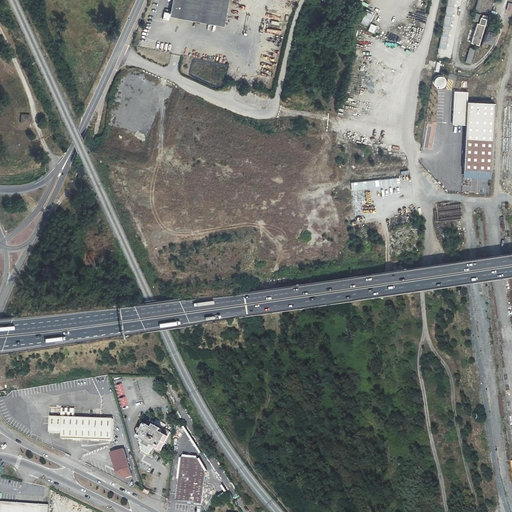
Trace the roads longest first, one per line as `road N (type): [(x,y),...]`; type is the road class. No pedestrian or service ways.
road 1 (motorway): [(0,342),(511,270)]
road 2 (motorway): [(511,259),(27,328)]
road 3 (track): [(419,354),(429,235),(402,142),(271,110)]
road 4 (track): [(421,188),(445,196),(495,193),(500,97),(511,50)]
road 5 (track): [(425,330),(452,381),(479,511)]
road 6 (secondary): [(65,164),(140,0)]
road 7 (secondary): [(154,511),(0,428)]
road 8 (track): [(446,511),(419,354)]
road 9 (track): [(0,28),(49,155),(65,164)]
road 10 (secondary): [(0,456),(124,511)]
road 11 (track): [(246,458),(267,401),(278,334)]
